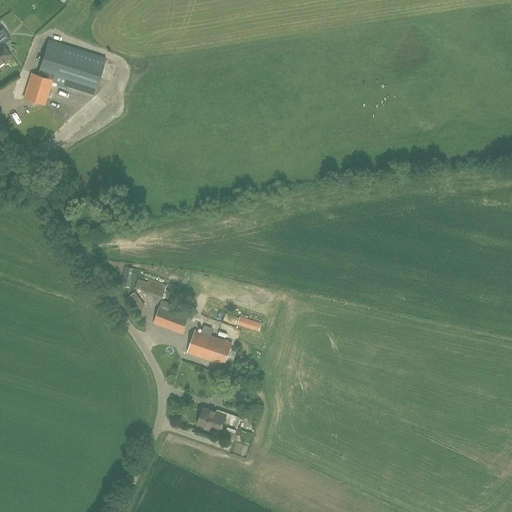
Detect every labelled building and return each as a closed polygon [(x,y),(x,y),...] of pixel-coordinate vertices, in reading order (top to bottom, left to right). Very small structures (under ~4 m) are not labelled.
[(94,95),(105,58),(48,40),(36,75),(31,73),(23,98),(44,105),(52,81),(94,95)] [(0,63),(10,57),(2,45),(0,41),(0,63)] [(129,287),(133,267),(125,266),(121,285),(129,287)] [(135,292),(125,299),(136,313),(146,306),(135,292)] [(189,317),(159,306),(153,323),(183,334),(189,317)] [(240,316),(237,325),(259,332),(262,323),(240,316)] [(188,352),(224,365),(231,343),(195,331),(188,352)] [(211,428),(210,430),(237,439),(240,429),(237,428),(240,418),(218,410),(216,411),(216,412),(203,408),(198,423),(211,428)]
